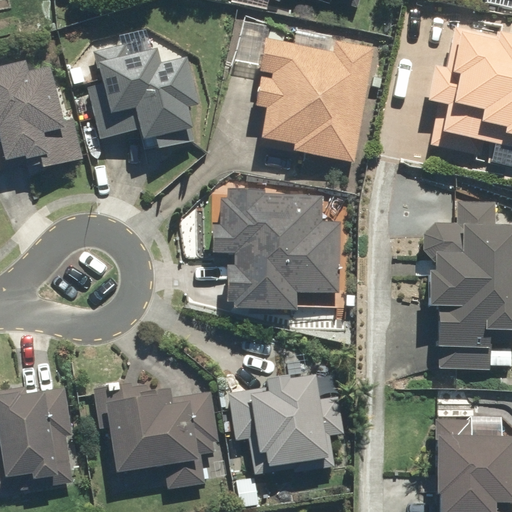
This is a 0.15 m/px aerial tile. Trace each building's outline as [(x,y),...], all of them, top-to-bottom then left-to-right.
[(276,0),(283,2),(283,0),(331,0),(357,9),(360,0),(276,0)] [(511,147),(511,29),(501,28),(500,36),(459,29),(452,68),(438,65),(431,101),(439,102),(432,144),(483,153),(485,142),(511,147)] [(356,162),(375,47),(336,41),(334,50),(269,40),(264,71),(275,73),(274,79),(263,77),(258,106),(269,107),(264,138),(296,143),(294,153),(356,162)] [(128,44),(94,52),(102,83),(89,86),(103,140),(145,130),(150,152),(196,141),(193,129),(196,128),(191,106),(203,103),(191,56),(165,63),(161,47),(131,54),(128,44)] [(29,58),(0,65),(0,167),(44,156),(47,168),(85,158),(75,119),(68,121),(54,65),(32,70),(29,58)] [(267,188),(231,187),(231,199),(224,198),(223,224),(215,224),(214,252),(238,253),(237,264),(230,264),(229,296),(236,297),(236,307),(299,309),(299,293),(339,294),(341,222),(321,222),(322,195),(267,193),(267,188)] [(511,328),(511,225),(498,226),(498,203),(459,202),(459,223),(436,223),(425,233),(425,250),(436,261),(440,261),(440,270),(432,270),(432,305),(440,305),(439,369),(492,369),(493,329),(511,328)] [(270,386),(231,392),(238,440),(249,438),(256,479),(336,466),(331,436),(346,434),(340,396),(325,399),(320,368),(268,377),(270,386)] [(147,382),(94,390),(99,429),(113,427),(119,472),(166,465),(170,489),(208,483),(203,453),(217,451),(215,441),(221,440),(214,392),(175,398),(173,386),(148,389),(147,382)] [(73,435),(66,388),(29,393),(27,385),(0,388),(0,497),(75,486),(68,436),(73,435)] [(501,418),(437,418),(437,511),(511,511),(511,436),(501,437),(501,418)]
